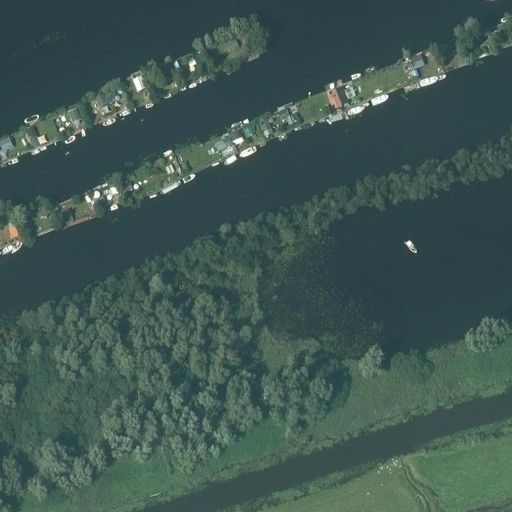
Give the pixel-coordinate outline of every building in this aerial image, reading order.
[(500,33),(490,37),(493,42),(502,39),(500,33)] [(235,41),(222,46),(225,52),(229,51),(230,54),(238,50),(235,41)] [(201,55),(192,59),(198,70),(204,67),(201,61),(203,60),(201,55)] [(420,57),(411,60),(415,70),(424,67),(420,57)] [(168,67),(160,71),(163,77),(171,73),(168,67)] [(143,80),(134,83),(137,93),(146,89),(143,80)] [(341,89),(335,91),(341,106),(347,104),(341,89)] [(351,89),(343,92),(346,101),(355,97),(351,89)] [(334,91),(326,94),(330,104),(335,102),(338,109),(341,108),(334,91)] [(103,96),(95,99),(97,105),(105,102),(103,96)] [(76,111),(69,114),(72,122),(79,119),(76,111)] [(265,118),(257,121),(262,134),(270,131),(265,118)] [(32,129),(25,132),(32,149),(39,147),(32,129)] [(238,132),(230,136),(233,143),(241,139),(238,132)] [(228,139),(222,142),(225,149),(232,146),(228,139)] [(8,140),(0,144),(0,154),(12,149),(8,140)] [(171,167),(166,170),(168,175),(174,173),(171,167)] [(126,180),(119,183),(124,194),(130,192),(126,180)] [(114,184),(109,186),(113,198),(119,196),(114,184)] [(41,209),(38,215),(45,219),(49,213),(41,209)] [(64,212),(57,215),(61,226),(69,223),(64,212)] [(14,220),(6,222),(9,231),(16,230),(14,220)]
